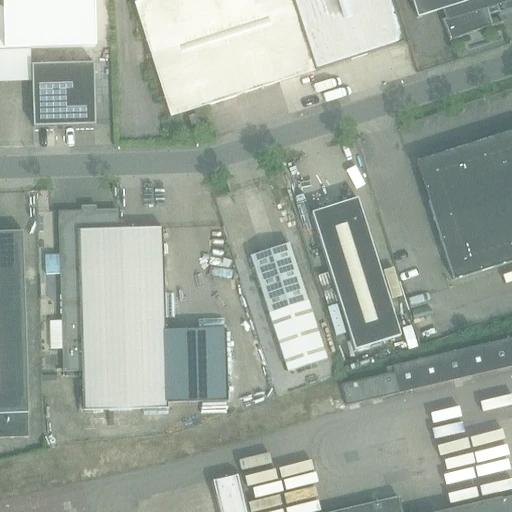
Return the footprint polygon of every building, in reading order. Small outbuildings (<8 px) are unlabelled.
[(0,50),(96,47),(94,0),(2,0),(3,7),(0,7),(0,50)] [(147,0),(134,4),(170,119),(315,73),(291,0),(147,0)] [(389,0),(291,0),(315,73),(404,44),(389,0)] [(449,42),(449,43),(478,32),(503,24),(502,23),(492,26),(489,17),(498,14),(499,15),(511,10),(511,0),(411,0),(417,19),(445,10),(449,18),(443,21),(442,20),(441,20),(450,41),(449,42)] [(32,66),(33,128),(95,126),(93,65),(32,66)] [(511,132),(416,163),(453,281),(511,262),(511,132)] [(311,214),(354,352),(400,337),(357,200),(311,214)] [(59,256),(45,256),(46,276),(60,275),(61,324),(62,351),(63,373),(82,372),(83,412),(167,409),(167,404),(228,402),(226,330),(165,332),(163,249),(162,229),(118,230),(117,211),(113,211),(58,212),(59,232),(59,256)] [(0,439),(28,438),(28,414),(23,253),(22,233),(0,233),(0,439)] [(287,374),(326,361),(288,245),(250,258),(287,374)] [(511,367),(511,339),(386,369),(388,375),(341,386),(346,407),(511,367)] [(511,511),(511,497),(449,511),(401,511),(398,499),(343,511),(244,511),(237,478),(214,483),(220,511),(511,511)] [(289,489),(266,494),(268,503),(291,498),(289,489)]
